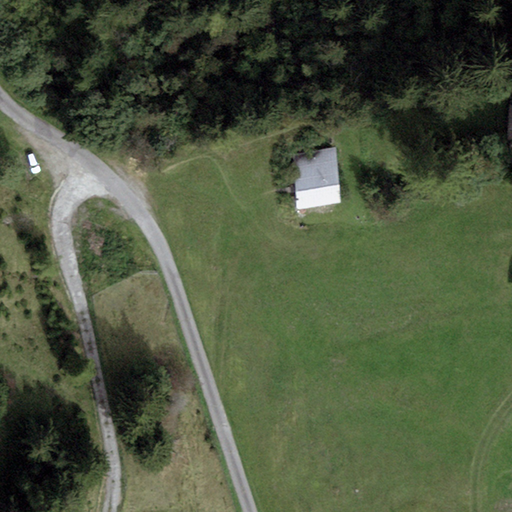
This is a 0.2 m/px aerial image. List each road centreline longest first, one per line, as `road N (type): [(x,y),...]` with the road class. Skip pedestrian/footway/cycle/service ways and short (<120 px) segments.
road 1 (track): [(0,91),(7,107),(93,166),(165,241),(252,511)]
road 2 (track): [(118,511),(122,495),(68,221),(93,166)]
